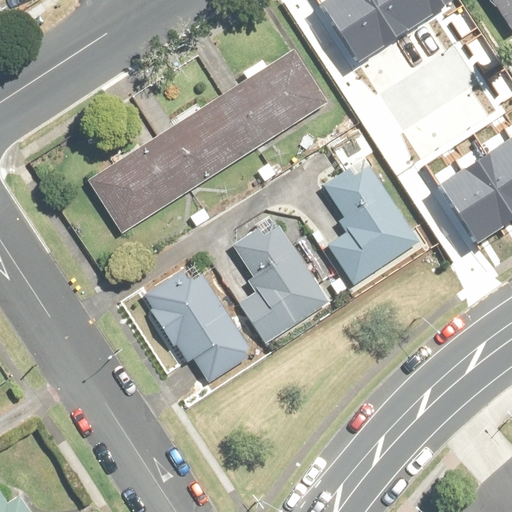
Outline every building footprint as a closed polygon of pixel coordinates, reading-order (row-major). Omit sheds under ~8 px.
[(511,76),(511,0),(440,0),(473,49),(468,52),(493,89),(511,76)] [(393,33),(377,42),(360,15),(297,53),(367,167),(430,129),(414,103),(430,93),(393,33)] [(264,66),(260,58),(235,74),(240,82),(82,183),(115,235),(318,105),(284,53),(264,66)] [(511,160),(482,112),(440,138),(472,190),(511,165),(511,160)] [(357,162),(315,190),(343,233),(319,248),(346,290),(412,247),(357,162)] [(328,301),(321,292),(328,287),(284,221),(276,226),(274,223),(224,257),(249,294),(234,305),(262,346),(285,330),(328,301)] [(250,357),(192,270),(143,302),(201,389),(250,357)]
